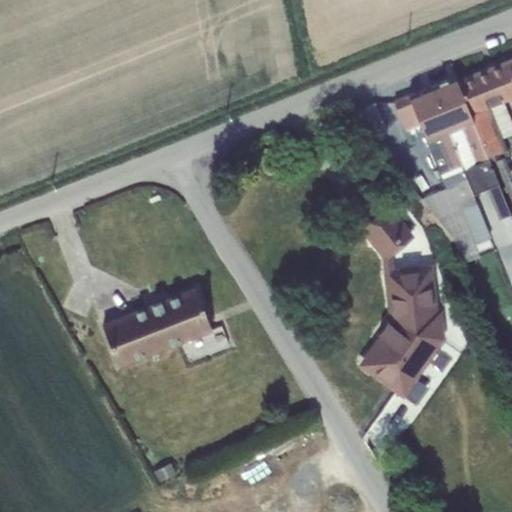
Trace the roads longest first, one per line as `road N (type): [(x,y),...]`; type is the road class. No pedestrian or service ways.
road 1 (unclassified): [(0,221),(511,20)]
road 2 (unknown): [(179,150),(389,511)]
